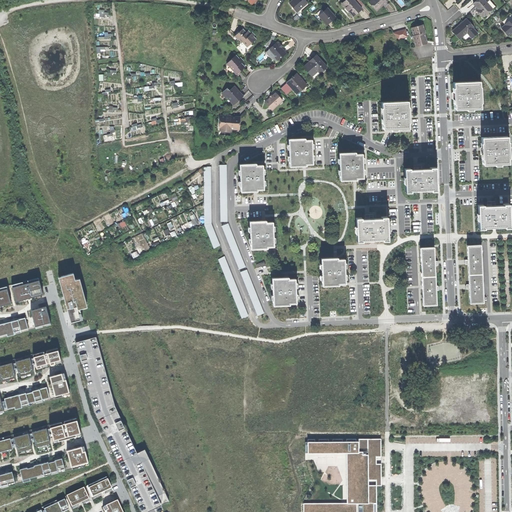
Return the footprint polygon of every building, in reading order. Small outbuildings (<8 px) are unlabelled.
[(308,3),(304,0),(292,0),(289,3),(297,12),(300,9),(299,8),(303,5),(304,5),(305,6),(308,3)] [(350,13),(352,15),(356,11),(360,8),(360,7),(363,4),(358,0),(345,0),(341,4),(350,13)] [(370,0),(368,2),(376,11),(382,5),(384,7),(388,4),(384,0),(370,0)] [(484,16),(493,9),(484,0),(476,0),(473,3),(478,9),(480,12),(479,13),(482,17),(484,16)] [(322,20),(326,24),(330,21),(334,17),(327,9),(323,12),(320,9),(316,13),(322,20)] [(504,24),(511,17),(510,15),(502,22),(504,24)] [(511,17),(504,24),(505,25),(501,28),(508,36),(511,33),(511,32),(511,17)] [(452,32),(459,39),(467,32),(472,38),(477,33),(473,28),(473,27),(467,19),(459,26),(452,32)] [(416,47),(427,43),(426,41),(424,34),(425,33),(423,25),(417,27),(412,28),(414,36),(413,36),(416,47)] [(242,42),(246,46),(250,42),(252,43),(256,39),(253,37),(251,34),(248,31),(246,33),(245,32),(242,29),(235,36),(241,43),(242,42)] [(398,39),(407,37),(405,30),(393,33),(398,39)] [(275,38),(271,37),(270,41),(266,44),(269,48),(275,42),(274,40),(275,38)] [(276,43),(269,50),(275,56),(278,60),(285,53),(281,48),(278,45),(276,43)] [(239,69),(241,71),(245,67),(241,63),(240,62),(242,60),(240,57),(239,58),(236,55),(226,64),(235,73),(239,69)] [(303,67),(314,79),(327,67),(316,55),(311,59),(310,60),(309,61),(309,62),(303,67)] [(292,89),(297,94),(307,85),(303,81),(296,74),(287,83),(292,89)] [(472,109),(480,108),(479,81),(453,82),(454,93),(455,93),(455,96),(455,99),(454,99),(454,110),(466,109),(472,109)] [(286,94),(292,89),(287,83),(281,89),(286,94)] [(227,97),(233,104),(238,99),(242,96),(239,93),(234,87),(229,91),(227,89),(222,93),(226,98),(227,97)] [(269,107),(272,110),(282,100),(275,93),(271,97),(270,98),(265,102),(269,107)] [(407,112),(408,111),(407,101),(381,102),(383,129),(391,129),(397,129),(409,128),(408,118),(407,118),(407,112)] [(231,131),(238,132),(239,117),(234,117),(221,116),(220,127),(220,135),(230,136),(231,131)] [(500,164),(508,163),(507,136),(481,137),(482,148),(483,148),(483,154),(482,154),(482,165),(494,164),(500,164)] [(306,166),(306,164),(313,164),(313,160),(312,155),(312,149),(312,143),(312,140),(305,140),(305,138),(302,138),(301,138),(288,139),(289,145),(289,150),(289,156),(289,161),(290,167),(302,166),(304,166),(306,166)] [(356,179),(363,178),(363,174),(363,169),(363,163),(362,158),(362,154),(356,154),(356,152),(352,152),(339,153),(339,158),(339,164),(340,170),(340,175),(340,181),(353,180),(354,180),(356,180),(356,179)] [(257,191),(257,190),(264,190),(264,185),(263,180),(263,174),(263,169),(263,165),(256,165),(256,163),(254,163),(252,163),(239,164),(240,170),(240,175),(240,181),(240,186),(241,192),(253,191),(255,191),(257,191)] [(214,249),(220,245),(211,224),(211,167),(204,167),(204,225),(214,249)] [(410,168),(404,168),(405,172),(405,177),(405,184),(406,192),(411,192),(411,190),(419,190),(423,190),(431,190),(431,191),(436,191),(436,183),(435,176),(435,167),(430,167),(430,169),(425,169),(422,169),(418,169),(414,169),(410,170),(410,168)] [(483,205),(477,205),(478,213),(478,221),(479,229),(484,229),(484,227),(492,227),(496,227),(504,226),(504,228),(510,228),(509,219),(509,212),(508,204),(503,204),(503,205),(491,206),(491,204),(487,204),(487,206),(483,206),(483,205)] [(382,241),(388,241),(387,237),(387,232),(387,225),(386,216),(381,217),(381,218),(376,218),(370,219),(365,219),(361,219),(361,218),(356,218),(356,226),(357,233),(357,242),(363,242),(363,240),(371,240),(374,240),(382,239),(382,241)] [(267,248),(267,247),(274,246),(274,242),(273,237),(273,231),(273,226),(273,222),(266,222),(266,221),(265,221),(263,221),(262,221),(249,221),(250,227),(250,232),(250,238),(250,244),(251,249),(265,248),(267,248)] [(228,223),(222,226),(239,269),(245,267),(228,223)] [(480,245),(467,246),(468,260),(468,264),(469,284),(469,289),(470,303),(483,302),(480,245)] [(433,247),(420,248),(422,289),(423,305),(436,304),(436,291),(435,286),(434,266),(434,261),(433,247)] [(132,253),(134,258),(144,253),(141,248),(132,253)] [(224,256),(218,259),(242,318),(248,316),(224,256)] [(334,258),(321,258),(321,264),(322,269),(322,275),(322,281),(322,286),(339,285),(339,284),(345,284),(345,283),(345,279),(345,274),(345,268),(344,263),(344,259),(338,259),(338,257),(335,258),(334,258)] [(258,315),(264,313),(247,270),(240,272),(258,315)] [(73,273),(58,277),(64,298),(70,322),(82,319),(80,309),(87,307),(79,278),(75,280),(73,273)] [(0,338),(51,324),(50,322),(35,326),(28,328),(0,335),(0,290),(7,288),(12,287),(39,280),(38,277),(0,287),(0,338)] [(285,277),(272,278),(272,283),(272,289),(273,295),(273,300),(273,306),(290,305),(290,303),(296,303),(296,302),(296,299),(296,294),(295,288),(295,282),(295,278),(289,279),(288,277),(286,277),(285,277)] [(39,280),(12,287),(16,301),(28,298),(32,297),(43,294),(39,280)] [(7,288),(0,290),(0,305),(11,303),(7,288)] [(36,309),(30,310),(35,326),(50,322),(46,306),(39,308),(36,309)] [(0,335),(28,328),(25,317),(21,318),(18,319),(14,320),(11,321),(7,322),(0,324),(0,335)] [(96,337),(75,342),(95,412),(113,451),(141,511),(145,511),(153,508),(161,505),(169,501),(144,449),(136,453),(114,405),(96,337)] [(30,357),(33,356),(58,350),(57,347),(0,362),(0,413),(70,394),(69,392),(55,396),(49,397),(7,409),(4,410),(0,410),(0,365),(12,362),(15,361),(30,357)] [(60,359),(58,350),(33,356),(36,366),(47,363),(49,362),(60,359)] [(18,372),(19,376),(22,375),(26,374),(27,374),(33,372),(34,372),(30,357),(15,361),(18,372)] [(0,377),(1,381),(2,381),(8,379),(9,379),(13,378),(16,377),(15,373),(12,362),(0,365),(0,377)] [(49,376),(55,396),(69,392),(66,379),(63,380),(61,373),(54,375),(49,376)] [(7,397),(4,398),(7,409),(49,397),(46,387),(43,388),(35,390),(32,391),(32,392),(28,393),(26,394),(25,393),(22,393),(15,395),(11,396),(7,397)] [(46,428),(50,427),(77,420),(76,417),(0,437),(0,488),(89,464),(88,462),(71,467),(64,468),(22,480),(15,482),(0,485),(0,440),(10,438),(14,437),(28,433),(32,432),(46,428)] [(53,438),(53,440),(69,435),(72,435),(76,434),(80,432),(77,420),(50,427),(53,438)] [(34,441),(36,447),(39,446),(42,445),(43,445),(49,443),(50,443),(46,428),(32,432),(34,441)] [(16,446),(18,452),(24,450),(26,450),(29,449),(32,448),(28,433),(14,437),(16,446)] [(0,451),(1,451),(5,450),(7,450),(8,449),(13,448),(10,438),(0,440),(0,451)] [(376,511),(376,485),(381,485),(381,463),(376,464),(376,460),(376,456),(381,456),(381,438),(358,438),(358,441),(307,442),(307,452),(346,452),(346,502),(303,503),(302,511),(376,511)] [(67,450),(71,467),(88,462),(84,445),(74,448),(67,450)] [(23,468),(20,469),(22,480),(64,468),(62,458),(59,459),(55,460),(55,461),(52,462),(48,463),(48,461),(45,462),(37,464),(34,465),(34,466),(30,467),(27,468),(27,467),(23,468)] [(0,485),(15,482),(12,471),(9,472),(1,474),(0,474),(0,485)] [(87,489),(106,480),(105,478),(32,511),(38,511),(40,511),(43,509),(63,500),(67,499),(84,490),(87,489)] [(87,489),(93,500),(101,496),(100,494),(101,493),(102,493),(104,492),(105,494),(112,491),(106,480),(87,489)] [(67,499),(72,510),(78,507),(77,505),(79,504),(80,503),(82,503),(83,505),(89,502),(84,490),(67,499)] [(43,509),(44,511),(63,511),(64,511),(67,510),(68,510),(63,500),(43,509)] [(102,508),(104,511),(121,511),(116,501),(109,504),(102,508)]
